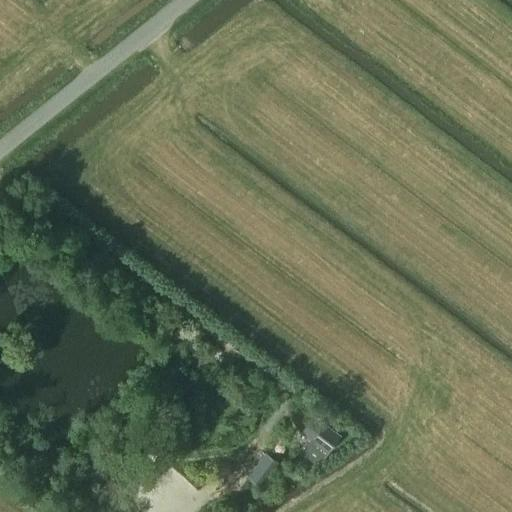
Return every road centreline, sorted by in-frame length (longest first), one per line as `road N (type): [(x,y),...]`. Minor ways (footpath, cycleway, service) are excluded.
road 1 (unknown): [(0,162),(315,403)]
road 2 (unclassified): [(185,0),(0,149)]
